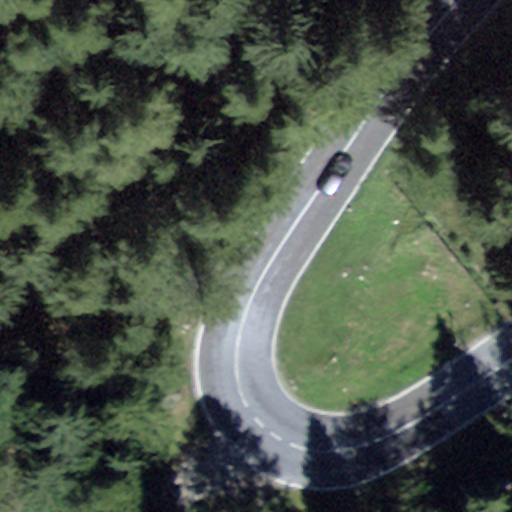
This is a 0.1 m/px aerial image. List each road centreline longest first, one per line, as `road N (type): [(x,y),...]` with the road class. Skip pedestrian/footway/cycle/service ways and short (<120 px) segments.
road 1 (primary): [(457,0),(268,261),(241,319),(235,373),(259,425),(317,452),(388,436),(511,359)]
road 2 (track): [(259,425),(171,511)]
